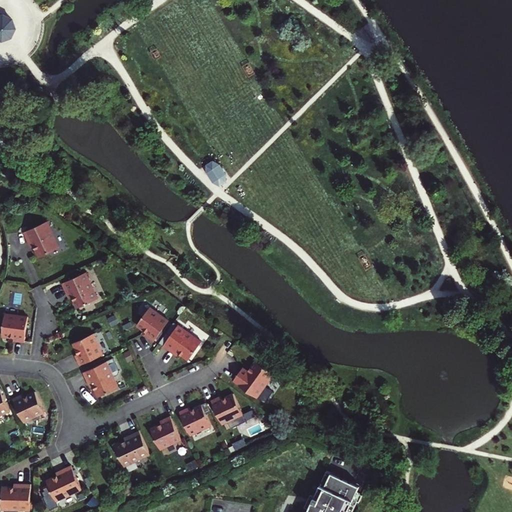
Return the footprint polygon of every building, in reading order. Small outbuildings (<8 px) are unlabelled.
[(213,161),(207,165),(206,173),(213,183),(221,187),(226,183),(227,173),(220,165),(213,161)] [(46,220),(22,232),(29,245),(32,244),(39,257),(59,247),(46,220)] [(91,269),(67,281),(74,294),(77,293),(84,306),(104,296),(91,269)] [(148,334),(154,338),(169,317),(150,304),(137,322),(150,331),(148,334)] [(25,342),(28,316),(4,313),(2,335),(18,337),(17,341),(25,342)] [(202,337),(174,318),(159,339),(175,349),(177,347),(190,355),(202,337)] [(104,352),(93,331),(74,340),(79,350),(76,352),(81,363),(104,352)] [(120,367),(114,356),(85,370),(92,386),(95,384),(100,394),(119,385),(114,373),(119,370),(120,367)] [(244,371),(237,380),(260,398),(260,397),(268,403),(277,392),(269,386),(278,374),(260,360),(249,375),(244,371)] [(0,412),(11,407),(1,385),(0,385),(0,412)] [(25,419),(47,409),(38,389),(28,394),(26,391),(15,396),(25,419)] [(219,395),(213,398),(224,421),(229,419),(233,426),(247,418),(244,412),(245,411),(235,392),(221,398),(219,395)] [(188,405),(181,409),(192,432),(213,422),(203,402),(189,409),(188,405)] [(183,436),(172,413),(165,416),(167,419),(153,426),(162,446),(183,436)] [(125,462),(151,450),(141,428),(125,435),(127,438),(116,443),(125,462)] [(57,497),(83,485),(73,462),(57,470),(59,473),(48,478),(57,497)] [(358,479),(332,466),(327,464),(321,477),(316,490),(311,488),(305,500),(309,503),(305,511),(347,511),(355,495),(357,495),(360,488),(355,485),(358,479)] [(3,505),(32,506),(33,481),(15,480),(15,484),(4,484),(3,505)] [(130,481),(123,484),(127,490),(133,487),(130,481)]
